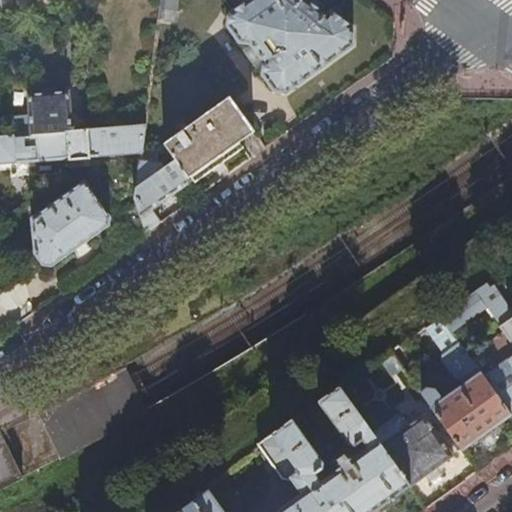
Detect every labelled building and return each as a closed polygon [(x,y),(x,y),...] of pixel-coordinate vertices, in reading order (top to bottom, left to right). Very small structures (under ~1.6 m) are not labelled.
[(0,0),(1,12),(11,12),(9,0),(0,0)] [(163,0),(162,8),(178,10),(179,0),(163,0)] [(249,0),(230,14),(227,26),(239,43),(251,45),(264,64),(262,76),(274,93),(286,95),(293,91),(354,46),(353,28),(330,10),(325,16),(310,4),(304,0),(249,0)] [(11,119),(12,137),(71,132),(68,93),(26,96),(28,117),(11,119)] [(255,134),(230,99),(155,152),(171,154),(176,161),(189,180),(226,154),(255,134)] [(91,158),(142,154),(146,125),(71,132),(12,137),(0,138),(0,163),(9,163),(35,161),(69,159),(70,168),(91,167),(91,158)] [(35,168),(35,161),(9,163),(9,170),(35,168)] [(192,183),(189,180),(176,161),(166,168),(163,163),(142,162),(136,199),(138,205),(147,233),(161,224),(152,211),(171,197),(192,183)] [(109,227),(110,218),(85,181),(31,220),(34,255),(42,266),(52,267),(87,243),(109,227)] [(136,242),(147,233),(138,205),(121,213),(136,242)] [(487,284),(475,292),(486,309),(511,344),(511,310),(494,286),(490,288),(487,284)] [(452,333),(486,309),(475,292),(441,317),(452,333)] [(427,392),(423,395),(462,451),(488,432),(511,416),(484,378),(457,340),(445,349),(449,354),(445,357),(445,362),(456,378),(462,379),(466,385),(441,403),(433,393),(427,392)] [(401,345),(392,351),(403,366),(407,371),(415,366),(401,345)] [(392,351),(383,358),(393,373),(403,366),(392,351)] [(511,357),(484,378),(511,416),(511,414),(511,357)] [(346,384),(340,388),(345,395),(351,391),(346,384)] [(294,421),(273,435),(326,511),(376,511),(410,488),(372,434),(345,395),(340,388),(319,403),(350,447),(355,447),(363,442),(368,450),(321,484),(316,476),(323,471),(324,464),(294,421)] [(0,418),(0,487),(20,478),(0,434),(0,432),(26,420),(20,405),(0,418)] [(397,418),(372,434),(410,488),(433,472),(454,457),(425,416),(410,426),(405,418),(397,418)] [(222,511),(209,492),(193,504),(198,511),(326,511),(273,435),(258,446),(283,481),(289,482),(292,480),(302,495),(278,511),(222,511)]
